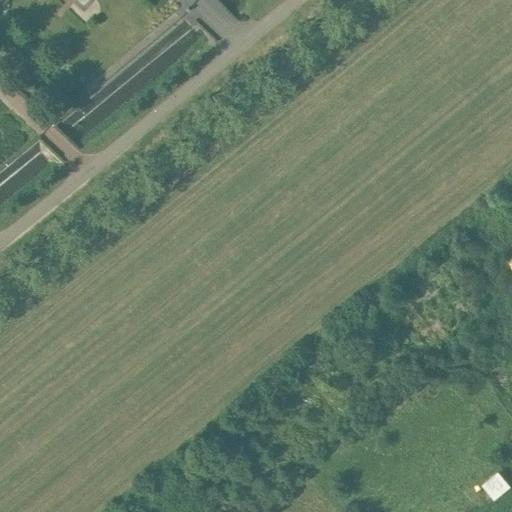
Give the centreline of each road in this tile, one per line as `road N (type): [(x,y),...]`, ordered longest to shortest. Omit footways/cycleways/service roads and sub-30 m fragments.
road 1 (unclassified): [(0,239),(292,0)]
road 2 (unknown): [(92,163),(0,83)]
